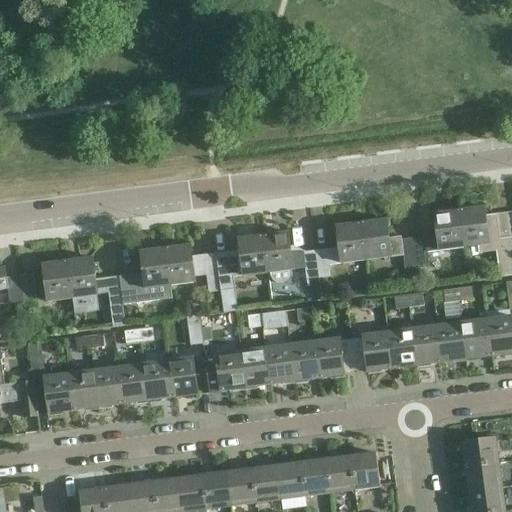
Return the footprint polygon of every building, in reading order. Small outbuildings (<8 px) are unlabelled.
[(496,253),(499,278),(511,275),(511,231),(510,213),(486,216),(485,208),(460,211),(465,248),(477,246),(478,255),(496,253)] [(413,239),(417,267),(428,265),(427,253),(465,248),(460,211),(435,214),(437,228),(428,235),(427,233),(427,232),(425,233),(423,234),(423,238),(413,239)] [(403,256),(404,269),(417,267),(413,239),(402,240),(401,237),(389,239),(387,221),(362,224),(366,260),(392,257),(403,256)] [(317,251),(320,279),(331,278),(330,265),(366,260),(362,224),(337,227),(340,249),(317,251)] [(277,285),(282,285),(287,283),(291,279),(292,273),(291,271),(293,270),(305,269),(306,281),(320,279),(317,251),(291,255),(289,234),(264,237),(269,274),(270,276),(272,281),(277,285)] [(240,251),(229,253),(232,278),(243,277),(269,274),(264,237),(239,240),(240,251)] [(217,254),(193,257),(191,246),(167,249),(171,286),(196,283),(195,278),(207,276),(209,294),(222,292),(217,254)] [(132,275),(120,277),(124,305),(173,299),(171,286),(168,260),(167,249),(141,252),(144,275),(132,277),(132,275)] [(217,254),(222,292),(233,291),(229,253),(217,254)] [(108,294),(113,328),(125,326),(123,305),(124,305),(120,277),(96,280),(93,259),(68,262),(72,298),(98,295),(108,294)] [(72,298),(68,262),(43,265),(48,301),(72,298)] [(0,291),(8,290),(10,304),(23,302),(20,277),(9,278),(8,268),(0,269),(0,291)] [(34,275),(20,277),(23,302),(37,300),(34,275)] [(457,289),(459,302),(474,300),(472,287),(457,289)] [(459,302),(457,289),(443,291),(445,304),(459,302)] [(409,295),(410,308),(424,306),(423,294),(409,295)] [(410,308),(409,295),(394,297),(396,310),(410,308)] [(311,308),(297,310),(298,323),(313,321),(311,308)] [(276,313),(262,315),(263,327),(264,330),(288,327),(286,311),(276,313)] [(235,312),(210,314),(211,330),(235,329),(235,312)] [(511,317),(511,313),(486,316),(486,320),(491,357),(511,354),(511,318),(511,317)] [(263,327),(262,315),(247,317),(249,329),(263,327)] [(187,318),(190,346),(204,345),(201,326),(200,317),(187,318)] [(462,323),(467,360),(491,357),(486,320),(462,323)] [(437,326),(442,363),(467,360),(462,323),(437,326)] [(413,329),(418,366),(442,363),(437,326),(413,329)] [(139,330),(141,343),(154,341),(153,328),(139,330)] [(388,333),(393,369),(418,366),(413,329),(388,333)] [(141,343),(139,330),(124,332),(126,345),(141,343)] [(368,369),(368,373),(393,369),(388,333),(363,336),(364,339),(352,340),(356,371),(368,369)] [(90,337),(92,349),(105,347),(103,335),(90,337)] [(92,349),(90,337),(75,339),(77,351),(92,349)] [(315,342),(320,379),(345,376),(345,372),(356,371),(352,340),(341,341),(340,339),(315,342)] [(290,346),(295,383),(320,379),(315,342),(290,346)] [(48,403),(50,414),(74,411),(70,374),(46,377),(41,343),(28,344),(32,379),(33,381),(37,404),(48,403)] [(266,349),(270,386),(295,383),(290,346),(266,349)] [(241,352),(247,389),(270,386),(266,349),(241,352)] [(204,357),(209,394),(247,389),(241,352),(216,355),(204,357)] [(169,361),(173,398),(199,395),(194,358),(169,361)] [(144,365),(149,401),(173,398),(169,361),(144,365)] [(119,368),(123,404),(149,401),(144,365),(119,368)] [(95,371),(100,407),(123,404),(119,368),(95,371)] [(70,374),(74,411),(100,407),(95,371),(70,374)] [(0,404),(21,402),(23,420),(38,418),(36,404),(37,404),(33,381),(5,386),(5,385),(0,386),(0,404)] [(465,467),(500,462),(496,437),(462,442),(465,467)] [(350,457),(355,491),(380,488),(376,453),(350,457)] [(326,460),(330,495),(355,491),(350,457),(326,460)] [(301,463),(306,498),(330,495),(326,460),(301,463)] [(468,491),(503,487),(500,462),(465,467),(468,491)] [(277,466),(281,501),(306,498),(301,463),(277,466)] [(252,470),(257,504),(281,501),(277,466),(252,470)] [(228,473),(233,507),(257,504),(252,470),(228,473)] [(204,476),(209,511),(233,507),(228,473),(204,476)] [(207,511),(209,511),(204,476),(180,479),(183,511),(207,511)] [(154,483),(157,511),(183,511),(180,479),(154,483)] [(129,486),(132,511),(157,511),(154,483),(129,486)] [(105,489),(107,511),(132,511),(129,486),(105,489)] [(471,511),(500,511),(507,511),(503,487),(468,491),(471,511)] [(107,511),(105,489),(79,492),(81,511),(107,511)] [(33,498),(34,511),(45,511),(43,497),(33,498)]
